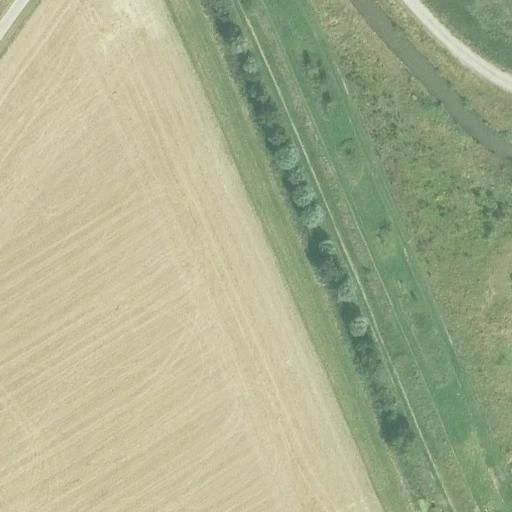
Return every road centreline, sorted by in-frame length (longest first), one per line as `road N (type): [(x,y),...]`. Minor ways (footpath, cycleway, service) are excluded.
road 1 (track): [(453,511),(237,0)]
road 2 (track): [(303,0),(511,506)]
